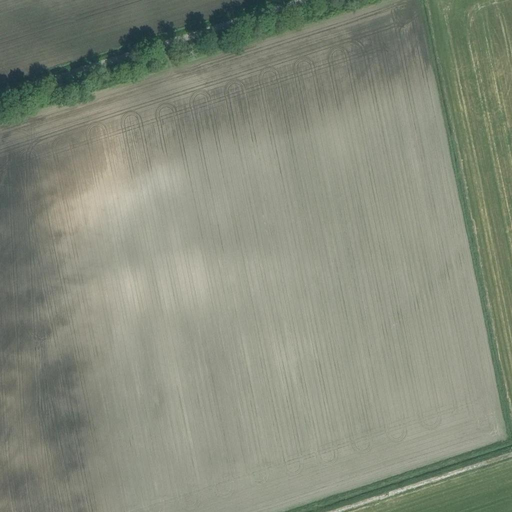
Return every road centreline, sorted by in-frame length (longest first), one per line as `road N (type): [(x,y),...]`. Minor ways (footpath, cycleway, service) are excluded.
road 1 (unclassified): [(0,96),(308,0)]
road 2 (track): [(511,457),(344,511)]
